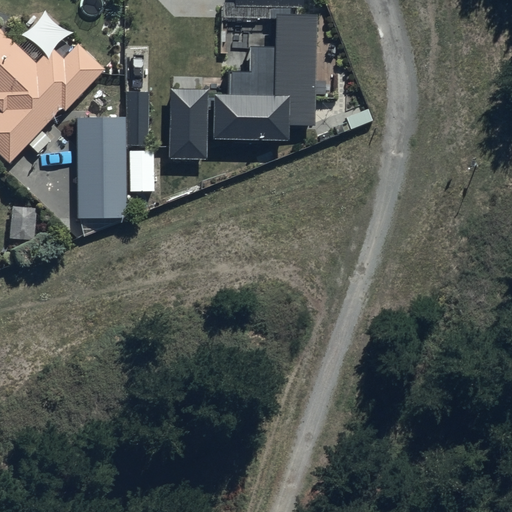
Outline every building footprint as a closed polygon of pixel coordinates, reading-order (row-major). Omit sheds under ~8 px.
[(233,0),(233,14),(300,16),(300,0),(233,0)] [(248,80),(228,80),(228,105),(211,105),(210,149),(286,150),(286,135),(313,136),(314,23),(272,23),(272,54),(248,54),(248,80)] [(0,114),(1,116),(0,116),(0,163),(8,171),(60,115),(64,118),(104,75),(77,51),(63,66),(51,55),(37,70),(0,34),(0,114)] [(205,98),(167,99),(168,167),(206,166),(205,98)] [(153,156),(128,156),(128,197),(153,197),(153,156)]
